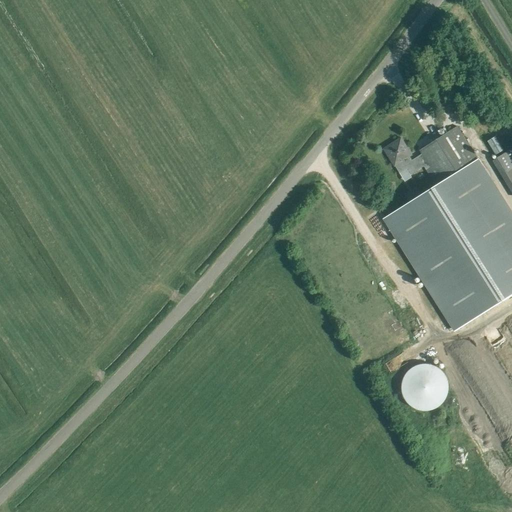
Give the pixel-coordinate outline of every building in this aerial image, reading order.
[(413,176),(426,168),(437,186),(384,219),(455,332),(511,296),(511,214),(460,129),(422,153),(424,156),(412,163),(411,160),(414,157),(403,139),(386,150),(397,168),(398,167),(402,174),(409,170),(413,176)] [(493,138),(487,142),(495,155),(502,151),(493,138)] [(511,153),(496,163),(511,189),(511,153)] [(427,378),(414,393),(438,413),(454,393),(450,390),(451,388),(445,382),(440,388),(427,378)] [(479,411),(482,417),(491,412),(488,406),(479,411)] [(511,511),(511,506),(486,467),(473,475),(497,511),(511,511)]
